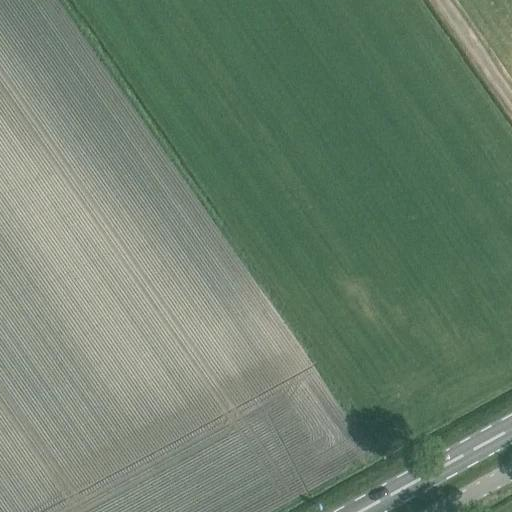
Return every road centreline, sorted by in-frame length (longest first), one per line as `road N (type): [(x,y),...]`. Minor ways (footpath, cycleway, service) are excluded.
road 1 (primary): [(511,428),(359,511)]
road 2 (track): [(511,99),(444,0)]
